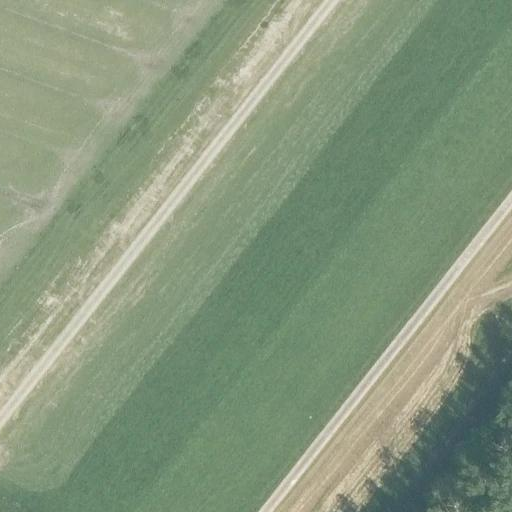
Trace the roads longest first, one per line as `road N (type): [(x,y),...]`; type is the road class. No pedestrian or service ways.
road 1 (track): [(0,418),(329,0)]
road 2 (track): [(511,199),(265,511)]
